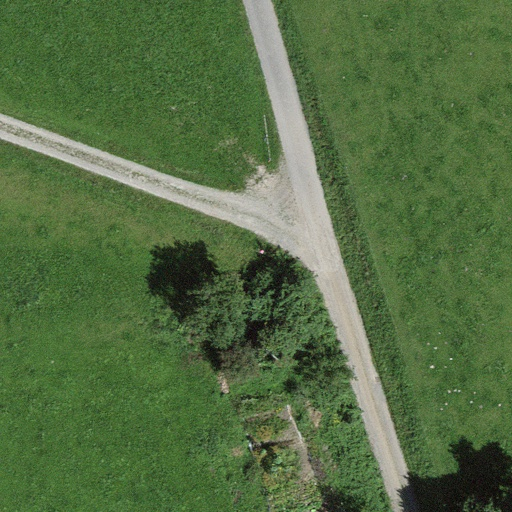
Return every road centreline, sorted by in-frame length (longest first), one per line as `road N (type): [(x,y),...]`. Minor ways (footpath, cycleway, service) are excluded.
road 1 (track): [(319,247),(0,126)]
road 2 (track): [(406,511),(319,247)]
road 3 (track): [(319,247),(257,0)]
